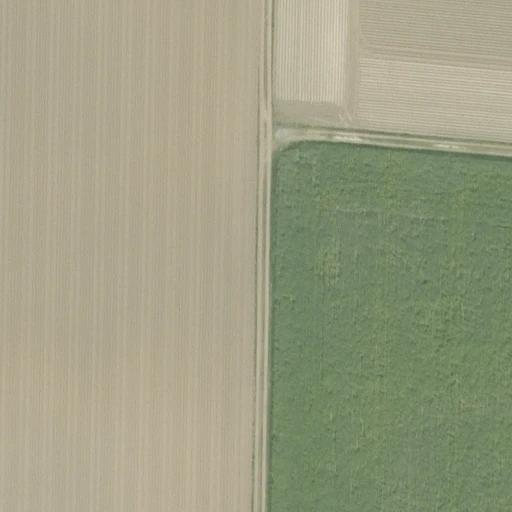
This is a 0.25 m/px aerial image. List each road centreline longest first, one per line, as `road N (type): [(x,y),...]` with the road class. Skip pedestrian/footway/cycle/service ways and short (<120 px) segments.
road 1 (track): [(260,511),(271,0)]
road 2 (track): [(268,132),(511,153)]
